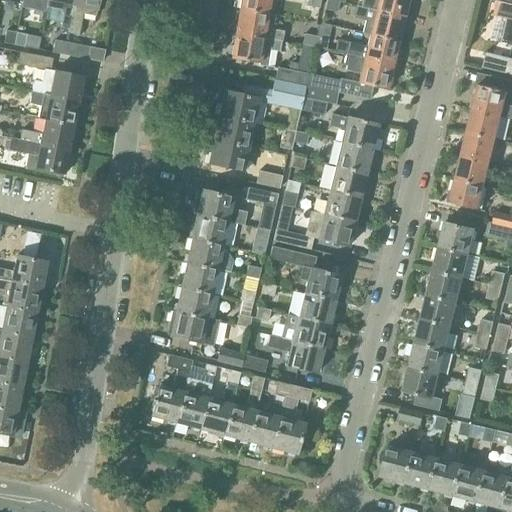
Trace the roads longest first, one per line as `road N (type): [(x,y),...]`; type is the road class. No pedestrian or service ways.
road 1 (residential): [(381,511),(346,489),(350,442),(461,0)]
road 2 (residential): [(115,229),(82,448),(73,495),(61,511)]
road 3 (residential): [(145,0),(115,229)]
